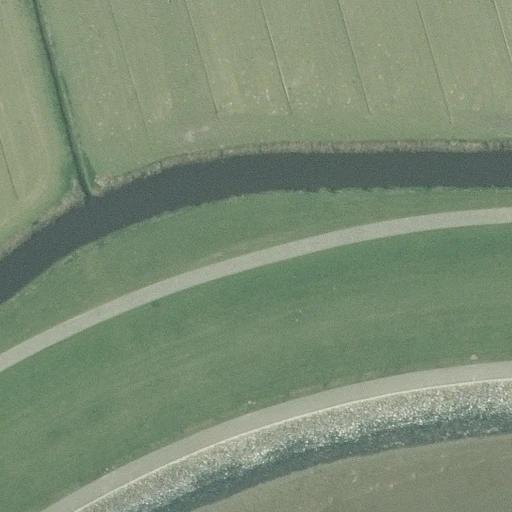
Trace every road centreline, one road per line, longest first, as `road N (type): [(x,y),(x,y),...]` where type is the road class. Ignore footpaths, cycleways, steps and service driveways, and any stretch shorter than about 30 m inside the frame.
road 1 (unclassified): [(0,373),(121,314),(301,254),(511,222)]
road 2 (unclassified): [(93,511),(183,464),(323,417),(511,385)]
